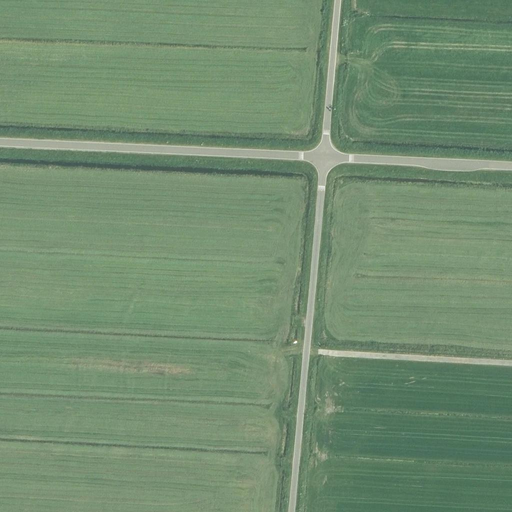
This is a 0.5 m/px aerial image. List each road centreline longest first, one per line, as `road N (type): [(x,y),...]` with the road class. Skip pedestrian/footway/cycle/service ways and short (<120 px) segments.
road 1 (unclassified): [(292,511),(324,156)]
road 2 (unclassified): [(324,156),(0,143)]
road 3 (track): [(511,363),(307,350)]
road 4 (unclassified): [(511,168),(324,156)]
road 5 (unclassified): [(324,156),(338,0)]
